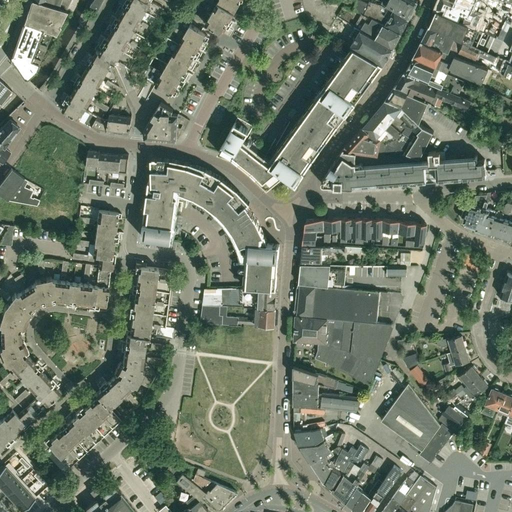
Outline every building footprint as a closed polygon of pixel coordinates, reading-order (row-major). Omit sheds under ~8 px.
[(50,6),(50,7),(31,0),(24,23),(41,29),(52,32),(55,34),(60,25),(59,25),(67,11),(50,6)] [(66,93),(61,100),(66,103),(62,109),(98,130),(106,131),(108,120),(103,119),(85,109),(111,65),(111,64),(114,60),(116,61),(116,62),(116,61),(117,61),(126,67),(129,69),(164,9),(151,1),(151,0),(120,0),(119,2),(121,3),(120,5),(115,13),(114,15),(112,14),(108,21),(110,22),(109,24),(104,33),(103,35),(101,34),(97,41),(98,42),(97,44),(95,49),(97,50),(96,50),(94,55),(93,56),(89,53),(84,61),(89,63),(82,76),(77,73),(73,80),(77,83),(70,95),(66,93)] [(93,0),(90,6),(93,7),(98,10),(103,0),(93,0)] [(218,0),(206,23),(219,30),(223,33),(226,26),(231,29),(235,21),(231,19),(240,3),(240,0),(218,0)] [(390,27),(401,32),(405,24),(408,17),(394,9),(388,6),(388,7),(383,6),(369,1),(369,3),(360,0),(356,0),(353,10),(362,14),(362,13),(390,27)] [(389,5),(388,6),(394,9),(408,17),(418,1),(415,0),(373,0),(379,2),(380,1),(389,5)] [(487,22),(480,18),(483,11),(456,0),(440,0),(437,9),(462,21),(461,21),(469,25),(479,29),(495,36),(501,24),(489,19),(487,22)] [(459,0),(476,7),(477,5),(483,7),(484,4),(496,8),(494,15),(511,22),(511,17),(511,2),(506,0),(459,0)] [(472,45),(479,29),(469,25),(461,21),(436,10),(429,25),(454,36),(461,39),(460,39),(462,40),(464,41),(472,45)] [(201,22),(202,20),(203,18),(191,11),(188,15),(201,22)] [(362,13),(362,14),(355,26),(360,29),(393,47),(401,32),(390,27),(362,13)] [(352,46),(352,45),(383,64),(393,47),(360,29),(355,26),(336,15),(330,26),(321,21),(318,27),(347,43),(352,46)] [(177,16),(143,76),(148,79),(148,80),(154,69),(161,74),(155,84),(156,84),(168,91),(168,92),(170,93),(170,92),(177,96),(180,92),(181,90),(185,82),(187,80),(188,81),(193,73),(191,72),(192,70),(197,62),(198,60),(202,53),(203,51),(208,42),(209,40),(210,40),(208,39),(210,35),(201,30),(177,16)] [(52,32),(41,29),(24,23),(12,55),(12,59),(24,77),(26,79),(36,69),(52,32)] [(448,52),(455,37),(429,26),(422,40),(444,50),(448,52)] [(415,54),(413,56),(435,66),(438,67),(448,71),(449,68),(481,83),(488,68),(477,63),(474,62),(474,63),(448,52),(444,50),(422,40),(415,54)] [(218,152),(227,155),(232,157),(250,171),(267,188),(283,174),(296,184),(305,170),(313,158),(338,124),(356,101),(363,91),(383,64),(354,47),(270,164),(242,141),(248,129),(235,122),(218,152)] [(509,61),(497,55),(491,69),(504,74),(509,61)] [(434,84),(434,85),(437,86),(440,88),(442,82),(429,76),(431,72),(435,74),(438,67),(435,66),(413,56),(405,71),(434,84)] [(396,86),(428,101),(431,102),(431,103),(435,104),(438,95),(458,104),(456,107),(465,111),(470,101),(461,97),(440,88),(437,86),(437,87),(404,72),(396,86)] [(0,102),(1,103),(11,89),(0,79),(0,102)] [(105,84),(118,91),(120,86),(108,79),(105,84)] [(428,101),(396,86),(395,86),(386,99),(402,106),(419,122),(427,104),(428,101)] [(117,99),(116,105),(126,106),(127,101),(125,97),(118,96),(117,99)] [(97,99),(94,103),(107,111),(109,106),(97,99)] [(419,122),(402,106),(386,99),(375,111),(376,111),(375,112),(383,117),(384,116),(390,122),(402,132),(426,147),(434,131),(423,126),(419,122)] [(176,140),(180,140),(189,120),(178,113),(178,114),(172,114),(172,109),(161,102),(160,105),(145,128),(145,136),(144,136),(144,137),(176,140)] [(375,112),(363,126),(378,137),(381,139),(386,143),(406,153),(407,153),(420,158),(423,152),(426,147),(402,132),(390,122),(384,116),(383,117),(375,112)] [(107,131),(129,134),(132,117),(109,114),(107,131)] [(9,119),(0,128),(0,159),(2,161),(10,150),(4,146),(19,126),(9,119)] [(343,148),(353,152),(354,151),(367,153),(367,154),(375,155),(376,155),(385,156),(386,157),(386,156),(393,157),(393,158),(394,158),(404,159),(406,153),(386,143),(381,139),(378,137),(363,126),(343,148)] [(407,182),(486,176),(486,171),(485,159),(441,162),(440,151),(436,151),(436,150),(429,150),(429,152),(423,152),(420,158),(407,153),(406,153),(404,159),(394,158),(393,158),(393,157),(386,156),(386,157),(385,156),(376,155),(375,155),(367,154),(367,153),(354,151),(353,152),(343,148),(332,165),(327,171),(328,172),(322,180),(321,182),(322,184),(324,185),(335,185),(335,186),(343,186),(343,185),(354,186),(354,185),(354,186),(396,183),(399,174),(407,174),(407,182)] [(87,166),(98,167),(100,153),(100,151),(88,150),(87,166)] [(108,170),(110,154),(100,153),(98,167),(98,169),(108,170)] [(121,155),(119,171),(119,173),(127,173),(129,154),(121,153),(121,155)] [(121,155),(110,154),(108,170),(119,171),(121,155)] [(257,287),(276,289),(276,288),(280,244),(268,243),(265,235),(264,234),(265,234),(260,225),(257,219),(257,218),(247,204),(249,202),(237,189),(236,189),(236,188),(222,177),(222,178),(221,177),(222,177),(212,172),(206,168),(206,169),(205,168),(206,168),(189,162),(188,162),(171,158),(171,159),(170,159),(170,158),(158,158),(151,157),(152,164),(152,168),(152,179),(150,178),(149,178),(147,192),(148,192),(147,192),(145,208),(146,208),(145,208),(144,220),(144,221),(142,236),(174,241),(179,201),(182,202),(186,202),(187,197),(183,197),(184,195),(192,198),(204,204),(215,213),(224,222),(226,220),(226,221),(228,224),(226,225),(232,233),(238,245),(242,258),(244,271),(244,286),(245,286),(245,287),(257,287)] [(33,190),(24,186),(19,184),(24,178),(11,168),(0,182),(0,194),(7,200),(37,205),(39,199),(33,197),(33,198),(30,197),(33,190)] [(396,183),(407,182),(407,174),(399,174),(396,183)] [(466,223),(477,226),(486,200),(485,200),(485,199),(487,194),(475,195),(472,204),(469,205),(468,208),(465,207),(464,208),(461,215),(462,216),(465,217),(464,219),(466,223)] [(490,208),(486,207),(488,201),(486,200),(477,226),(476,228),(489,232),(490,231),(497,210),(490,208)] [(497,210),(490,231),(497,233),(496,234),(501,235),(507,219),(511,204),(508,203),(506,204),(505,208),(505,207),(504,210),(498,208),(497,210)] [(80,204),(79,216),(78,221),(83,222),(93,223),(93,218),(85,217),(87,205),(80,204)] [(511,204),(507,219),(501,235),(506,237),(506,236),(511,238),(511,204)] [(0,446),(5,442),(7,444),(10,442),(12,443),(15,440),(12,436),(22,427),(24,429),(28,426),(30,424),(32,422),(36,418),(35,417),(34,416),(61,391),(55,386),(59,382),(57,379),(55,381),(52,377),(50,379),(40,369),(42,367),(39,364),(41,362),(38,359),(35,362),(27,354),(25,352),(24,350),(27,349),(27,348),(18,352),(16,347),(25,343),(25,342),(22,344),(21,342),(21,339),(20,330),(20,329),(21,327),(24,328),(24,327),(26,322),(26,321),(20,320),(21,316),(23,313),(28,317),(29,317),(32,313),(32,312),(30,310),(32,307),(41,302),(42,301),(44,301),(45,303),(44,294),(49,293),(51,302),(52,302),(51,299),(54,298),(55,299),(67,300),(66,306),(71,306),(71,304),(75,305),(76,301),(89,303),(89,307),(93,307),(93,309),(97,310),(98,304),(105,305),(106,299),(107,297),(108,284),(110,269),(113,270),(115,261),(115,258),(116,254),(112,253),(113,251),(114,239),(120,240),(120,236),(118,236),(119,231),(115,231),(117,217),(121,217),(121,213),(98,210),(97,216),(96,226),(95,232),(94,244),(93,255),(93,256),(100,256),(100,259),(99,265),(97,284),(52,278),(51,276),(34,279),(35,281),(17,293),(15,291),(4,306),(4,307),(1,316),(0,318),(0,325),(1,325),(2,347),(1,348),(7,363),(9,362),(39,395),(24,409),(22,411),(20,413),(18,415),(12,409),(0,419),(0,446)] [(306,219),(304,230),(315,229),(316,230),(324,229),(324,218),(306,219)] [(341,218),(324,218),(324,229),(341,228),(341,229),(341,218)] [(341,228),(341,236),(351,236),(352,218),(342,218),(341,218),(341,229),(341,228)] [(352,218),(351,236),(362,236),(362,218),(352,218)] [(362,218),(362,236),(372,236),(372,218),(362,218)] [(372,218),(372,236),(382,236),(382,229),(382,218),(372,218)] [(382,218),(382,229),(399,231),(400,220),(382,218)] [(400,220),(399,231),(416,233),(417,222),(400,220)] [(416,233),(415,240),(426,242),(428,223),(417,222),(416,233)] [(304,230),(302,245),(315,245),(316,230),(315,229),(304,230)] [(302,245),(301,261),(322,261),(323,254),(331,254),(331,251),(362,253),(362,247),(346,247),(346,246),(302,245)] [(407,265),(411,265),(411,253),(401,253),(401,265),(407,265)] [(316,285),(328,286),(344,288),(346,265),(331,264),(301,264),(299,283),(316,285)] [(47,436),(41,442),(46,447),(46,448),(49,445),(70,467),(121,420),(111,409),(115,405),(113,403),(134,384),(136,385),(143,371),(141,369),(145,342),(148,342),(149,337),(155,338),(155,337),(157,326),(165,327),(165,325),(172,277),(173,270),(160,268),(145,266),(135,265),(135,269),(133,269),(132,271),(131,281),(131,283),(130,292),(129,294),(128,304),(128,306),(126,306),(124,314),(127,315),(126,317),(125,326),(125,328),(124,334),(126,334),(125,339),(125,340),(120,340),(120,344),(122,344),(121,349),(124,349),(123,360),(123,362),(121,364),(118,363),(127,368),(124,373),(115,369),(118,371),(117,373),(116,374),(107,382),(105,380),(102,382),(100,381),(97,384),(100,388),(99,389),(96,392),(94,390),(90,394),(89,395),(82,402),(80,403),(79,402),(72,408),(73,409),(72,411),(65,417),(63,419),(57,425),(55,426),(48,433),(46,434),(47,436)] [(407,265),(401,265),(388,265),(387,275),(405,275),(406,275),(407,265)] [(500,295),(501,295),(499,299),(511,302),(511,273),(508,272),(500,295)] [(14,278),(17,283),(25,278),(22,273),(14,278)] [(299,283),(296,315),(391,325),(391,324),(377,322),(380,292),(344,288),(328,286),(316,285),(299,283)] [(256,307),(275,308),(276,289),(257,287),(245,287),(205,288),(203,304),(221,305),(256,307)] [(3,290),(0,288),(0,294),(6,299),(9,295),(3,290)] [(203,304),(200,322),(241,325),(241,323),(246,323),(246,321),(246,317),(226,316),(223,316),(223,314),(221,314),(221,305),(203,304)] [(255,321),(255,324),(274,325),(275,308),(256,307),(255,321)] [(339,368),(370,384),(370,385),(380,360),(391,334),(387,333),(391,325),(296,315),(295,317),(294,340),(318,342),(318,349),(316,356),(325,361),(339,368)] [(450,344),(452,351),(465,347),(461,335),(449,339),(448,337),(443,339),(442,336),(436,338),(438,345),(440,345),(441,347),(450,344)] [(399,350),(411,349),(410,338),(398,340),(399,350)] [(469,360),(465,347),(452,351),(447,353),(450,362),(451,365),(452,365),(469,360)] [(419,363),(416,353),(402,357),(408,367),(419,363)] [(452,365),(451,365),(450,362),(444,364),(446,371),(453,369),(452,365)] [(293,376),(309,380),(316,382),(319,383),(336,388),(338,380),(335,379),(319,373),(293,364),(293,376)] [(459,374),(467,384),(480,374),(476,370),(477,370),(473,365),(473,366),(471,365),(459,374)] [(9,372),(0,380),(0,382),(2,385),(13,376),(9,372)] [(484,379),(480,374),(467,384),(464,387),(467,391),(467,392),(473,392),(476,395),(488,385),(487,383),(488,383),(484,379)] [(145,376),(141,383),(147,386),(151,379),(145,376)] [(293,404),(293,405),(318,407),(319,383),(316,382),(309,380),(309,381),(293,377),(293,404)] [(431,462),(453,431),(442,422),(441,424),(409,382),(382,420),(422,449),(419,453),(420,454),(420,453),(430,461),(431,462)] [(462,384),(455,390),(454,389),(446,395),(449,399),(464,387),(462,384)] [(464,387),(449,399),(454,404),(462,398),(461,396),(467,391),(464,387)] [(494,416),(497,408),(503,392),(499,391),(498,388),(496,387),(493,388),(492,388),(486,403),(483,412),(494,416)] [(14,399),(17,402),(18,402),(28,392),(25,389),(14,399)] [(0,393),(0,396),(9,406),(13,403),(2,391),(0,393)] [(503,411),(509,413),(511,404),(511,393),(511,394),(509,395),(503,392),(497,408),(499,409),(497,413),(501,415),(503,411)] [(136,407),(140,404),(136,400),(130,393),(126,396),(133,403),(136,407)] [(323,393),(321,407),(321,408),(357,411),(363,397),(323,393)] [(450,405),(442,414),(459,427),(466,418),(450,405)] [(476,422),(481,415),(475,411),(470,418),(476,422)] [(459,427),(442,414),(439,419),(456,431),(459,427)] [(295,431),(296,435),(299,444),(316,442),(319,441),(333,432),(329,430),(314,428),(312,429),(295,431)] [(341,445),(346,433),(339,431),(334,442),(341,445)] [(300,446),(311,462),(321,455),(322,457),(331,451),(324,441),(319,444),(300,446)] [(483,443),(480,451),(486,454),(490,445),(483,443)] [(324,483),(333,490),(344,472),(347,465),(357,449),(351,445),(348,452),(342,448),(339,455),(339,454),(334,463),(334,462),(324,483)] [(333,449),(339,454),(339,455),(342,448),(339,445),(333,449)] [(311,462),(324,482),(324,483),(334,462),(332,460),(330,461),(329,458),(334,455),(332,450),(331,451),(322,457),(321,455),(311,462)] [(368,468),(374,472),(383,458),(376,454),(368,468)] [(0,468),(0,485),(15,472),(16,470),(8,461),(5,464),(0,468)] [(354,463),(350,461),(347,465),(344,472),(333,490),(346,502),(357,485),(362,479),(366,472),(360,468),(357,472),(358,473),(355,477),(356,477),(354,481),(347,475),(354,463)] [(394,465),(382,481),(371,498),(378,504),(402,470),(394,465)] [(15,472),(0,485),(0,486),(6,493),(21,479),(15,472)] [(195,473),(192,481),(182,472),(176,480),(184,486),(198,498),(204,493),(218,508),(237,491),(216,481),(203,476),(195,473)] [(393,511),(429,511),(437,486),(421,475),(420,474),(418,477),(415,482),(393,511)] [(393,511),(415,482),(408,476),(380,511),(393,511)] [(29,487),(21,479),(6,493),(13,501),(29,487)] [(358,511),(361,511),(371,498),(382,481),(379,479),(368,494),(364,490),(352,506),(358,511)] [(137,511),(120,490),(119,491),(114,485),(103,494),(96,485),(90,490),(96,499),(85,508),(88,511),(137,511)] [(346,502),(352,506),(364,490),(357,485),(346,502)] [(195,511),(209,511),(198,498),(184,486),(182,487),(184,490),(179,494),(186,501),(195,511)] [(36,496),(29,487),(13,501),(21,510),(35,497),(36,496)] [(181,511),(195,511),(186,501),(179,494),(183,500),(181,501),(186,508),(181,511)] [(371,498),(361,511),(372,511),(378,504),(371,498)] [(459,511),(462,501),(461,501),(454,500),(453,503),(453,504),(444,511),(459,511)] [(462,501),(459,511),(471,511),(473,503),(462,501)]
